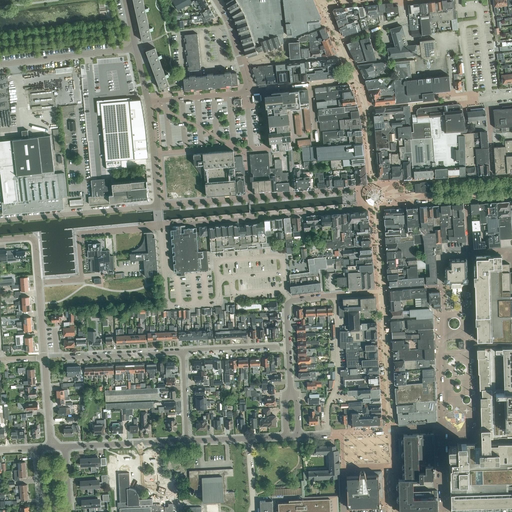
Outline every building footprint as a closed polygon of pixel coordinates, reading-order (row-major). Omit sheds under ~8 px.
[(145,8),(143,0),(142,0),(134,2),(138,21),(147,20),(145,11),(149,10),(148,7),(145,8)] [(185,6),(192,2),(190,0),(171,0),(174,5),(175,5),(178,10),(181,8),(185,6)] [(200,10),(208,6),(204,0),(195,0),(193,2),(197,9),(199,7),(200,10)] [(280,1),(280,0),(230,0),(226,3),(227,4),(226,5),(234,18),(247,57),(259,53),(258,52),(264,50),(264,52),(281,46),(281,44),(284,43),(283,33),(284,33),(280,1)] [(280,0),(280,1),(283,1),(287,35),(292,34),(292,35),(292,36),(293,36),(294,36),(308,30),(308,31),(321,26),(320,19),(321,19),(321,18),(321,17),(313,0),(280,0)] [(458,30),(454,0),(447,0),(442,1),(444,21),(446,21),(449,20),(451,20),(453,30),(458,30)] [(499,0),(500,6),(505,6),(505,7),(504,7),(505,12),(508,12),(506,0),(499,0)] [(437,21),(435,2),(434,2),(434,1),(428,2),(429,11),(430,22),(437,21)] [(444,21),(442,1),(435,1),(435,2),(437,21),(444,21)] [(429,15),(427,2),(418,3),(420,17),(421,29),(422,35),(431,34),(429,15)] [(393,7),(393,3),(385,4),(386,11),(387,17),(390,17),(391,16),(391,15),(394,15),(394,13),(399,12),(398,8),(398,7),(398,6),(393,7)] [(421,29),(420,17),(418,3),(408,5),(409,13),(410,19),(409,21),(410,22),(410,24),(410,30),(421,29)] [(380,21),(379,12),(378,12),(377,5),(366,6),(367,17),(359,20),(362,30),(377,25),(380,22),(380,21)] [(202,18),(212,13),(209,8),(202,12),(204,16),(202,16),(201,15),(198,17),(199,18),(202,18)] [(349,14),(353,13),(359,12),(358,9),(348,11),(334,14),(336,19),(346,15),(349,14)] [(214,17),(212,13),(202,18),(199,18),(199,19),(199,22),(204,21),(203,19),(205,18),(207,21),(214,17)] [(342,20),(354,16),(353,13),(349,14),(346,15),(336,19),(337,23),(342,21),(342,20)] [(348,22),(357,19),(358,19),(358,15),(354,16),(342,20),(342,21),(337,23),(339,27),(345,24),(344,23),(348,22)] [(340,31),(359,25),(357,19),(348,22),(344,23),(345,24),(339,27),(339,28),(343,27),(343,28),(340,30),(340,31)] [(149,28),(147,20),(138,21),(143,41),(152,39),(150,31),(153,30),(152,27),(149,28)] [(184,28),(183,21),(176,21),(177,29),(184,28)] [(361,30),(359,25),(340,31),(342,35),(344,36),(352,33),(361,30)] [(405,38),(402,26),(391,29),(392,32),(391,32),(392,33),(396,47),(388,48),(388,55),(388,57),(389,57),(389,58),(417,55),(417,54),(421,54),(422,59),(437,57),(435,39),(420,41),(420,44),(416,45),(416,44),(407,46),(405,38)] [(328,37),(327,35),(328,34),(327,31),(327,32),(325,28),(326,28),(325,27),(308,35),(309,37),(309,41),(318,40),(319,42),(329,38),(329,37),(328,37)] [(189,76),(189,77),(201,76),(197,33),(184,35),(188,70),(189,70),(189,76)] [(376,59),(369,36),(351,42),(348,43),(350,48),(349,48),(355,62),(357,61),(357,62),(376,59)] [(329,38),(319,42),(318,40),(309,41),(310,51),(320,50),(324,48),(333,45),(332,44),(331,44),(331,43),(331,42),(331,41),(330,40),(331,39),(330,39),(330,38),(329,38)] [(291,51),(300,50),(299,42),(294,42),(289,43),(289,51),(291,51)] [(336,53),(333,45),(324,48),(320,50),(310,51),(310,57),(320,56),(327,56),(336,53)] [(158,56),(155,48),(146,51),(153,70),(162,67),(159,58),(162,57),(161,55),(158,56)] [(301,58),(309,57),(308,48),(300,49),(301,58)] [(300,58),(300,50),(289,51),(290,59),(300,58)] [(338,59),(335,59),(320,60),(305,62),(306,68),(307,68),(307,69),(333,66),(339,65),(338,59)] [(449,75),(416,79),(414,60),(410,60),(410,62),(407,62),(407,61),(401,61),(396,62),(396,63),(394,63),(395,77),(393,77),(394,87),(395,95),(396,103),(397,103),(407,102),(408,102),(412,101),(416,101),(420,100),(420,101),(424,100),(424,98),(423,93),(424,93),(427,92),(428,92),(431,92),(432,92),(435,91),(435,92),(436,92),(436,91),(440,91),(444,91),(448,90),(450,90),(449,75)] [(293,68),(299,67),(299,62),(287,63),(287,70),(288,82),(294,81),(294,74),(293,68)] [(306,69),(307,69),(307,68),(306,68),(305,62),(299,62),(299,67),(301,81),(301,80),(302,80),(307,80),(306,69)] [(388,68),(387,62),(386,62),(385,62),(384,62),(382,63),(382,62),(374,63),(371,63),(359,65),(358,66),(360,70),(361,70),(362,71),(361,72),(379,70),(388,68)] [(287,70),(287,63),(275,64),(276,74),(277,83),(288,82),(287,70)] [(276,74),(275,64),(272,65),(267,66),(266,65),(263,66),(265,84),(277,83),(276,74)] [(265,84),(263,66),(258,66),(250,67),(255,79),(256,84),(258,85),(265,84)] [(307,69),(306,69),(307,80),(329,78),(334,78),(333,67),(334,67),(334,68),(334,67),(333,66),(307,69)] [(165,75),(162,67),(153,70),(160,89),(169,85),(166,77),(169,76),(168,73),(165,75)] [(389,77),(388,68),(379,70),(379,77),(380,78),(389,77)] [(379,77),(379,70),(361,72),(362,72),(363,74),(364,75),(364,74),(365,79),(379,77)] [(238,85),(237,77),(236,73),(231,73),(231,72),(224,72),(225,74),(213,75),(213,74),(207,74),(207,76),(201,76),(189,77),(184,78),(185,90),(238,85)] [(394,87),(393,77),(389,77),(380,78),(366,79),(365,80),(366,80),(367,82),(368,82),(369,88),(368,88),(368,89),(369,89),(383,87),(384,88),(394,87)] [(351,89),(349,85),(349,84),(348,84),(345,85),(345,84),(342,85),(326,87),(315,88),(315,92),(315,93),(351,89)] [(395,95),(394,87),(384,88),(383,89),(382,89),(369,90),(371,98),(395,95)] [(309,105),(307,89),(299,90),(289,91),(272,93),(272,95),(265,96),(266,107),(267,107),(268,116),(269,116),(270,124),(269,124),(270,132),(269,132),(270,142),(271,142),(272,149),(278,148),(278,150),(290,148),(289,140),(291,140),(290,130),(285,131),(285,123),(289,122),(288,113),(287,113),(287,108),(291,107),(291,109),(301,108),(300,103),(303,103),(303,106),(309,105)] [(356,103),(354,97),(351,89),(315,93),(316,101),(316,102),(317,105),(317,108),(317,109),(357,105),(356,103)] [(33,109),(56,107),(55,91),(43,92),(43,94),(35,94),(36,98),(32,99),(33,109)] [(396,103),(395,95),(371,98),(372,104),(375,105),(379,105),(396,103)] [(130,104),(111,106),(107,106),(110,139),(108,139),(108,140),(88,142),(91,174),(90,175),(90,180),(91,180),(112,178),(111,165),(116,164),(116,165),(136,164),(135,159),(149,157),(147,136),(146,133),(146,128),(145,122),(144,117),(143,111),(143,108),(131,109),(130,104)] [(458,146),(458,134),(458,131),(466,131),(462,111),(462,107),(462,106),(461,106),(461,105),(460,104),(459,104),(458,104),(457,104),(448,105),(448,104),(445,105),(443,105),(444,112),(430,113),(432,138),(435,177),(438,177),(438,176),(443,176),(443,177),(450,176),(459,176),(459,159),(454,160),(453,146),(458,146)] [(350,111),(358,110),(357,105),(317,109),(318,115),(319,115),(329,114),(345,112),(344,111),(350,111)] [(444,112),(443,105),(420,108),(419,108),(418,108),(418,109),(417,109),(417,110),(416,111),(416,112),(417,114),(430,113),(444,112)] [(502,109),(493,110),(495,128),(501,127),(511,126),(511,105),(502,106),(502,109)] [(408,106),(403,107),(404,117),(401,118),(395,118),(396,120),(405,119),(406,125),(410,125),(409,117),(410,116),(409,107),(408,106)] [(484,108),(476,109),(470,109),(471,111),(467,112),(468,121),(485,119),(485,110),(484,110),(484,108)] [(358,110),(350,111),(344,111),(345,112),(329,114),(319,115),(318,115),(318,122),(319,122),(339,119),(360,117),(358,110)] [(395,118),(401,118),(400,113),(397,113),(385,115),(384,115),(384,114),(373,115),(374,116),(374,121),(375,122),(388,121),(396,120),(395,118)] [(432,138),(430,113),(417,114),(417,117),(412,117),(413,123),(413,131),(411,132),(412,139),(432,138)] [(361,130),(361,124),(346,125),(345,122),(340,122),(339,120),(320,123),(320,130),(340,129),(347,128),(347,131),(361,130)] [(388,121),(375,122),(374,122),(374,123),(375,127),(374,127),(375,128),(381,127),(381,128),(405,126),(404,120),(391,122),(388,123),(388,121)] [(412,139),(411,132),(411,126),(405,126),(381,128),(381,127),(375,128),(375,130),(375,131),(375,132),(377,132),(377,137),(375,137),(375,138),(376,138),(376,139),(375,139),(375,140),(376,140),(376,141),(376,143),(376,144),(376,145),(376,147),(376,149),(391,148),(391,150),(396,150),(396,145),(395,142),(395,140),(398,140),(410,139),(412,139)] [(0,176),(2,176),(2,180),(0,180),(3,214),(64,209),(63,197),(67,197),(64,173),(55,174),(51,137),(29,139),(28,130),(22,130),(23,140),(13,141),(0,142),(0,176)] [(362,141),(362,135),(348,136),(347,135),(343,135),(343,130),(332,131),(323,131),(324,144),(340,143),(362,141)] [(476,156),(475,148),(488,147),(487,131),(473,133),(458,134),(458,146),(453,146),(454,160),(459,159),(459,176),(465,175),(465,176),(466,176),(467,176),(471,176),(472,176),(476,175),(475,167),(476,167),(476,156)] [(432,138),(412,139),(410,139),(411,152),(411,162),(412,177),(413,177),(418,177),(418,178),(435,177),(432,138)] [(405,152),(411,152),(410,139),(398,140),(395,140),(395,142),(396,145),(399,145),(400,153),(391,154),(391,166),(392,172),(390,172),(390,179),(402,178),(402,177),(404,177),(403,159),(404,159),(404,154),(405,152)] [(331,145),(320,146),(320,144),(316,144),(316,146),(302,148),(303,161),(326,160),(326,156),(334,155),(334,159),(364,158),(363,142),(331,145)] [(505,146),(494,147),(495,168),(495,170),(495,174),(496,174),(496,173),(497,173),(497,174),(497,173),(498,173),(499,174),(499,173),(500,173),(502,173),(503,173),(504,173),(505,173),(506,173),(507,173),(505,146)] [(489,174),(488,149),(488,147),(475,148),(476,156),(476,167),(475,167),(476,175),(478,175),(479,175),(479,174),(480,174),(480,175),(483,175),(489,174)] [(300,173),(300,169),(299,164),(294,164),(293,149),(288,149),(290,171),(294,171),(294,173),(293,174),(293,177),(294,177),(295,190),(296,190),(301,189),(305,189),(311,189),(309,171),(303,172),(303,173),(300,173)] [(193,154),(194,165),(201,175),(202,184),(202,187),(204,187),(206,187),(206,197),(237,194),(233,151),(193,154)] [(389,156),(389,159),(382,160),(381,156),(388,155),(387,151),(385,151),(376,151),(377,159),(377,163),(378,172),(378,176),(379,180),(382,179),(381,174),(383,174),(383,173),(383,168),(389,168),(389,159),(389,156)] [(410,162),(411,162),(411,152),(405,152),(404,154),(404,159),(403,159),(404,177),(404,180),(411,179),(410,162)] [(269,153),(250,154),(251,174),(250,174),(250,181),(252,181),(253,193),(271,191),(269,153)] [(391,166),(391,154),(391,153),(389,153),(389,156),(389,159),(389,168),(383,168),(383,173),(383,174),(381,174),(382,179),(388,179),(390,179),(390,172),(392,172),(391,166)] [(236,176),(238,194),(245,193),(244,175),(243,175),(242,167),(243,167),(242,156),(234,157),(236,176)] [(364,158),(334,159),(331,159),(331,169),(343,168),(342,166),(365,163),(364,158)] [(367,183),(366,172),(365,172),(365,165),(354,166),(356,184),(367,183)] [(275,170),(275,171),(275,175),(277,191),(290,190),(288,172),(282,173),(282,167),(275,168),(275,170)] [(341,177),(341,170),(333,171),(334,178),(334,186),(343,186),(343,179),(342,179),(341,177)] [(326,182),(326,177),(326,174),(326,171),(323,171),(323,172),(320,172),(315,172),(315,177),(320,176),(321,182),(318,182),(318,188),(325,187),(325,182),(326,182)] [(147,187),(148,187),(147,180),(112,183),(112,178),(91,180),(93,196),(89,197),(89,204),(132,200),(132,201),(136,201),(139,200),(139,199),(148,199),(147,187)] [(169,181),(166,181),(167,200),(205,197),(204,187),(202,187),(202,184),(170,187),(169,181)] [(432,183),(430,183),(428,182),(426,183),(424,182),(423,183),(421,183),(419,184),(417,184),(418,192),(420,192),(422,193),(423,191),(425,192),(427,191),(429,192),(430,191),(432,191),(432,183)] [(510,215),(509,201),(508,202),(508,201),(497,202),(499,218),(500,237),(505,237),(506,238),(505,238),(505,239),(506,239),(506,238),(509,238),(511,238),(511,235),(511,220),(510,215)] [(500,237),(499,218),(497,218),(496,202),(495,203),(493,204),(491,204),(489,204),(488,204),(486,203),(485,203),(484,203),(486,223),(487,222),(489,247),(490,247),(493,247),(496,246),(499,247),(500,246),(500,237)] [(480,230),(478,203),(470,203),(472,231),(480,230)] [(452,205),(452,214),(453,226),(445,227),(446,243),(449,242),(449,236),(465,235),(464,219),(464,218),(463,218),(463,217),(464,217),(463,208),(463,204),(462,204),(455,205),(455,206),(453,206),(453,205),(452,205),(451,205),(452,205)] [(448,221),(448,215),(447,207),(447,205),(441,205),(440,205),(441,208),(439,209),(440,222),(440,225),(440,230),(441,236),(441,243),(446,243),(445,227),(448,227),(448,222),(448,221)] [(426,206),(422,207),(420,207),(420,208),(421,226),(427,233),(430,233),(428,228),(426,206)] [(434,225),(433,217),(434,217),(433,206),(432,206),(430,207),(431,207),(429,207),(429,206),(427,206),(428,228),(430,233),(435,232),(434,230),(434,229),(434,225)] [(437,283),(436,262),(435,254),(436,254),(442,254),(441,243),(436,243),(435,232),(430,233),(427,233),(421,226),(419,226),(417,207),(415,207),(415,210),(412,210),(412,209),(412,210),(409,210),(408,208),(406,208),(408,234),(413,233),(413,235),(414,240),(413,240),(414,244),(424,243),(425,256),(425,260),(425,263),(429,263),(430,276),(425,276),(426,284),(430,283),(430,284),(430,283),(433,283),(433,284),(434,284),(434,283),(437,283)] [(349,213),(348,213),(349,223),(369,221),(368,216),(367,216),(366,211),(363,211),(350,213),(349,213)] [(340,236),(340,227),(341,227),(340,223),(340,213),(332,214),(333,226),(332,227),(332,229),(333,239),(333,241),(341,241),(340,236)] [(331,225),(331,214),(321,215),(322,230),(332,229),(332,227),(331,227),(331,225)] [(311,227),(321,226),(320,215),(315,216),(315,215),(311,216),(306,217),(307,223),(304,223),(304,231),(311,230),(311,227)] [(302,236),(300,217),(292,218),(293,237),(302,236)] [(283,218),(274,219),(275,228),(272,228),(272,230),(270,231),(271,233),(274,233),(274,232),(276,232),(282,232),(284,231),(283,218)] [(285,232),(286,241),(287,254),(293,253),(292,240),(290,218),(289,218),(287,218),(287,219),(286,219),(286,218),(284,218),(283,218),(285,232)] [(369,227),(369,221),(349,223),(347,224),(342,224),(342,233),(348,232),(348,230),(355,230),(358,229),(358,230),(364,229),(364,227),(369,227)] [(225,226),(225,225),(215,226),(215,227),(213,227),(209,227),(211,252),(223,251),(223,250),(223,248),(225,248),(234,247),(235,250),(247,249),(247,246),(259,245),(259,243),(257,225),(257,224),(257,223),(251,224),(245,224),(239,225),(237,225),(233,225),(233,224),(229,225),(229,226),(225,226)] [(406,237),(406,223),(394,224),(385,224),(385,235),(401,234),(401,236),(401,237),(406,237)] [(185,271),(200,270),(202,270),(209,269),(207,251),(198,252),(196,228),(181,229),(181,225),(173,226),(173,229),(171,230),(174,272),(178,272),(178,275),(185,275),(185,271)] [(200,236),(208,235),(207,227),(200,227),(200,232),(197,232),(197,237),(198,240),(200,240),(200,236)] [(356,235),(370,233),(369,227),(364,227),(364,229),(358,230),(358,229),(355,230),(348,230),(348,232),(342,233),(340,233),(341,241),(344,241),(344,238),(345,238),(345,236),(352,236),(352,235),(352,232),(354,232),(354,231),(355,231),(356,235)] [(481,241),(480,230),(472,231),(474,249),(485,248),(485,240),(481,241)] [(155,237),(155,235),(155,234),(154,234),(154,233),(153,232),(152,232),(151,232),(147,232),(147,236),(144,236),(144,238),(144,240),(143,241),(143,243),(142,244),(141,246),(140,247),(138,248),(137,249),(135,250),(134,250),(132,251),(132,254),(130,254),(130,261),(144,260),(145,276),(158,275),(155,238),(154,238),(154,237),(155,237)] [(414,240),(413,235),(408,235),(408,237),(406,237),(401,237),(401,236),(386,237),(386,243),(397,242),(407,242),(406,241),(413,240),(414,240)] [(371,245),(370,239),(361,240),(356,240),(356,237),(354,237),(345,238),(344,238),(344,241),(341,241),(333,241),(327,242),(322,242),(323,248),(335,247),(335,248),(338,248),(344,247),(362,246),(371,245)] [(415,256),(414,244),(413,240),(406,241),(407,242),(397,242),(397,244),(386,244),(387,258),(404,257),(406,257),(406,258),(416,258),(416,255),(415,256)] [(89,250),(88,251),(88,258),(93,258),(94,271),(104,271),(114,270),(113,255),(110,255),(109,251),(101,251),(101,250),(101,243),(96,243),(93,244),(89,244),(89,250)] [(372,253),(371,247),(360,248),(353,249),(354,250),(344,251),(344,247),(338,248),(339,256),(343,256),(350,255),(354,255),(354,254),(356,254),(360,254),(372,253)] [(15,250),(7,251),(7,250),(0,250),(0,261),(17,260),(17,258),(18,259),(20,258),(26,257),(26,256),(26,253),(25,253),(25,251),(19,251),(19,249),(15,249),(15,250)] [(476,256),(476,267),(478,341),(511,341),(511,271),(510,272),(509,263),(501,263),(501,255),(476,256)] [(309,272),(289,275),(291,294),(322,290),(319,269),(327,268),(326,257),(313,258),(308,259),(309,272)] [(417,265),(417,261),(416,258),(406,258),(406,257),(404,257),(387,258),(387,260),(388,260),(388,262),(387,263),(387,267),(396,267),(396,266),(397,266),(398,267),(408,266),(417,265)] [(373,271),(373,264),(350,266),(349,266),(349,259),(343,259),(343,258),(339,258),(337,259),(326,259),(327,265),(332,265),(332,263),(336,263),(336,269),(343,269),(348,269),(348,271),(368,270),(368,271),(373,271)] [(466,266),(466,260),(466,259),(449,259),(449,266),(445,266),(445,276),(444,276),(444,283),(451,283),(451,287),(461,287),(461,283),(468,282),(468,280),(468,275),(467,276),(466,270),(467,270),(467,266),(466,266)] [(430,276),(429,263),(425,263),(425,260),(417,261),(417,265),(417,266),(410,266),(409,268),(403,268),(403,273),(388,274),(388,279),(398,278),(399,279),(402,279),(402,278),(418,277),(418,275),(425,274),(425,276),(430,276)] [(374,287),(373,271),(366,271),(351,272),(351,274),(351,279),(348,279),(349,289),(362,288),(362,289),(370,288),(373,288),(374,287)] [(351,274),(351,272),(346,272),(347,276),(345,277),(337,277),(338,285),(337,285),(337,286),(343,285),(343,286),(344,286),(344,285),(347,285),(347,279),(348,279),(351,279),(351,274)] [(424,277),(418,277),(407,278),(402,278),(402,279),(399,279),(388,280),(389,286),(390,286),(424,284),(424,277)] [(429,297),(429,292),(428,292),(427,292),(426,288),(389,290),(390,300),(402,299),(415,298),(421,298),(429,297)] [(429,292),(429,297),(429,302),(429,303),(430,303),(430,304),(432,306),(433,306),(433,308),(441,307),(440,291),(431,292),(429,292)] [(29,297),(22,297),(21,297),(21,294),(15,295),(15,298),(20,297),(20,300),(18,302),(15,302),(15,305),(18,305),(22,304),(30,304),(29,297)] [(375,308),(374,297),(361,298),(343,299),(343,303),(342,303),(342,302),(339,302),(339,316),(344,316),(343,310),(375,308)] [(400,300),(390,300),(390,310),(403,309),(403,304),(401,304),(400,300)] [(277,306),(277,303),(277,302),(268,302),(268,307),(264,307),(264,310),(268,310),(268,311),(271,310),(277,310),(277,306)] [(416,319),(433,318),(433,317),(433,312),(432,312),(432,311),(431,311),(429,308),(422,308),(409,309),(409,310),(390,311),(391,318),(416,316),(416,318),(416,319)] [(303,319),(302,312),(302,309),(296,309),(296,310),(296,317),(300,317),(300,319),(301,319),(302,325),(305,325),(305,319),(303,319)] [(359,321),(359,311),(348,311),(349,326),(345,326),(344,331),(347,331),(360,330),(359,321)] [(23,317),(24,321),(17,322),(17,325),(31,324),(31,317),(23,317)] [(433,327),(432,318),(433,318),(416,319),(391,321),(392,330),(418,329),(433,328),(433,327)] [(273,337),(273,327),(269,328),(269,321),(264,322),(264,328),(266,328),(267,334),(268,334),(268,337),(273,337)] [(361,321),(359,321),(360,330),(362,330),(362,329),(370,329),(370,328),(376,328),(376,323),(361,323),(361,321)] [(64,336),(68,336),(68,340),(64,340),(65,347),(74,346),(74,340),(75,340),(74,326),(70,326),(70,328),(63,328),(64,336)] [(428,348),(428,338),(434,338),(433,337),(433,332),(433,329),(433,328),(418,329),(418,333),(420,332),(420,339),(392,340),(393,349),(399,349),(399,350),(418,349),(428,348)] [(376,329),(366,330),(360,330),(347,331),(344,331),(340,331),(340,348),(345,348),(346,348),(346,341),(361,341),(377,341),(377,337),(376,337),(376,334),(376,329)] [(405,330),(392,330),(392,339),(419,338),(419,333),(407,334),(405,334),(405,330)] [(96,339),(96,334),(95,331),(87,331),(87,341),(92,341),(92,346),(101,345),(101,339),(96,339)] [(434,359),(434,338),(428,338),(428,348),(418,349),(393,350),(393,361),(418,359),(418,360),(429,359),(430,359),(434,359)] [(377,343),(377,341),(361,341),(346,341),(346,348),(346,352),(358,351),(377,350),(377,343)] [(507,437),(511,437),(511,346),(478,348),(480,389),(482,389),(482,396),(480,396),(481,438),(490,438),(498,438),(498,437),(507,437)] [(378,358),(377,350),(358,351),(346,352),(346,360),(378,358)] [(271,358),(271,360),(272,370),(275,370),(275,364),(280,364),(280,357),(274,357),(274,358),(271,358)] [(378,367),(378,358),(346,360),(347,367),(346,367),(350,369),(378,367)] [(429,359),(418,360),(418,359),(393,361),(394,371),(405,370),(434,369),(434,368),(430,369),(429,359)] [(198,370),(199,376),(204,375),(204,366),(201,366),(201,361),(194,361),(194,370),(198,370)] [(174,362),(167,362),(167,367),(166,367),(166,377),(175,377),(174,373),(170,374),(170,368),(174,367),(174,362)] [(34,369),(27,369),(27,370),(26,367),(18,368),(18,373),(23,372),(23,373),(28,373),(28,377),(35,376),(35,372),(35,369),(34,370),(34,369)] [(379,372),(378,367),(350,369),(346,367),(346,370),(346,374),(367,373),(368,376),(379,375),(379,372)] [(368,376),(367,373),(346,374),(346,370),(346,369),(340,370),(341,375),(343,375),(344,385),(379,383),(379,375),(368,376)] [(434,376),(434,369),(405,370),(405,371),(394,372),(395,385),(398,384),(398,385),(434,382),(435,382),(435,381),(434,381),(434,376),(435,376),(434,376)] [(316,380),(316,376),(316,372),(299,372),(299,378),(310,378),(310,380),(316,380)] [(206,376),(204,376),(199,376),(195,376),(195,382),(201,382),(201,385),(209,384),(209,379),(206,379),(206,376)] [(323,384),(328,384),(328,380),(321,380),(321,381),(312,381),(312,382),(307,382),(307,389),(312,388),(312,389),(316,388),(316,386),(321,386),(321,385),(323,385),(323,384)] [(435,400),(435,399),(435,396),(435,385),(435,383),(435,382),(434,382),(398,385),(398,386),(398,388),(396,388),(397,403),(415,401),(415,402),(435,400)] [(267,393),(274,393),(274,392),(274,386),(269,386),(268,386),(268,384),(262,384),(262,388),(265,388),(265,389),(267,389),(267,393)] [(27,391),(27,394),(24,394),(24,398),(33,398),(33,397),(37,396),(37,393),(36,393),(36,390),(32,390),(32,387),(25,387),(26,391),(27,391)] [(165,389),(165,387),(158,388),(158,393),(166,392),(166,395),(170,394),(170,398),(176,398),(176,397),(175,397),(175,391),(170,391),(168,391),(168,388),(165,389)] [(347,390),(347,391),(348,395),(354,395),(355,395),(355,398),(363,398),(380,397),(380,389),(353,390),(347,390)] [(264,396),(259,396),(256,396),(256,402),(262,401),(262,405),(275,405),(275,398),(269,398),(264,398),(264,396)] [(435,400),(415,402),(416,411),(435,410),(435,409),(435,405),(435,400)] [(24,402),(19,402),(18,402),(18,407),(26,407),(26,410),(38,409),(37,403),(25,404),(24,404),(24,402)] [(165,409),(176,409),(176,402),(164,402),(164,407),(159,407),(159,409),(159,413),(165,412),(165,409)] [(381,404),(380,402),(369,402),(363,402),(348,403),(349,410),(363,410),(381,409),(381,407),(380,407),(379,404),(381,404)] [(397,412),(412,411),(412,410),(412,407),(411,407),(410,404),(397,405),(397,412)] [(269,427),(271,427),(271,426),(276,426),(275,416),(270,416),(270,409),(264,409),(264,417),(266,416),(266,419),(262,419),(262,414),(258,414),(258,417),(260,417),(261,426),(264,426),(264,425),(268,425),(268,426),(269,426),(269,427)] [(435,410),(416,411),(397,412),(398,424),(436,421),(436,419),(434,419),(434,417),(436,417),(436,413),(435,413),(435,410),(436,410),(435,410)] [(311,424),(311,425),(314,425),(314,424),(318,424),(318,416),(317,416),(317,415),(315,416),(314,411),(310,411),(310,416),(309,416),(309,424),(311,424)] [(149,430),(150,430),(150,424),(148,424),(147,424),(146,412),(141,412),(142,424),(142,431),(144,431),(144,432),(149,432),(149,430)] [(176,426),(177,426),(177,422),(176,422),(176,420),(175,420),(175,416),(176,416),(175,412),(167,412),(168,416),(170,416),(170,420),(168,420),(168,421),(168,424),(169,430),(170,431),(172,431),(173,430),(176,430),(176,426)] [(206,419),(210,419),(209,413),(206,413),(206,415),(203,415),(203,420),(197,421),(197,423),(197,429),(203,429),(203,430),(206,429),(207,429),(206,419)] [(381,415),(381,414),(369,415),(369,414),(363,415),(363,413),(351,413),(351,419),(351,427),(374,426),(375,426),(375,427),(382,427),(382,420),(381,420),(381,415)] [(220,423),(223,423),(222,417),(218,417),(218,420),(214,420),(214,429),(216,429),(218,429),(221,428),(220,423)] [(103,429),(105,429),(104,420),(97,420),(97,424),(97,425),(93,425),(93,434),(98,434),(97,433),(103,433),(103,429)] [(134,432),(138,432),(138,425),(137,425),(137,420),(134,420),(134,426),(130,426),(130,432),(131,432),(131,433),(134,433),(134,432)] [(123,433),(123,426),(122,426),(122,421),(119,421),(119,423),(113,424),(113,426),(111,426),(111,430),(113,430),(113,433),(114,433),(114,434),(116,433),(123,433)] [(76,432),(80,431),(78,424),(74,426),(70,426),(66,426),(66,427),(66,429),(64,429),(65,435),(65,436),(68,436),(68,435),(73,435),(73,432),(76,431),(76,432)] [(403,434),(403,437),(399,439),(399,458),(404,460),(404,478),(398,478),(398,482),(398,488),(399,511),(407,511),(437,511),(437,490),(411,491),(411,487),(411,482),(411,479),(434,478),(433,433),(415,434),(403,434)] [(451,487),(451,496),(451,511),(455,511),(480,511),(511,509),(511,443),(491,443),(490,443),(490,444),(484,444),(484,445),(481,445),(476,445),(476,443),(457,443),(457,446),(449,446),(451,487)] [(304,480),(301,480),(301,485),(304,485),(306,485),(306,478),(309,478),(309,479),(313,479),(313,482),(315,482),(315,479),(330,478),(337,478),(336,473),(339,473),(339,464),(339,459),(338,456),(338,450),(335,450),(335,446),(334,446),(332,446),(313,447),(313,454),(314,454),(319,454),(329,454),(329,461),(329,462),(330,470),(317,470),(315,470),(311,471),(309,471),(303,472),(304,480)] [(100,458),(81,459),(81,466),(91,465),(91,472),(96,472),(96,465),(100,465),(100,458)] [(18,466),(19,470),(26,469),(25,465),(26,465),(26,462),(25,463),(25,462),(18,462),(18,463),(14,463),(14,466),(18,466)] [(225,476),(233,476),(233,468),(189,471),(190,489),(192,493),(194,489),(203,489),(203,502),(223,501),(223,503),(235,503),(234,492),(228,492),(228,491),(226,491),(225,476)] [(26,473),(26,469),(19,470),(19,473),(14,474),(15,477),(19,476),(19,477),(26,477),(26,476),(27,476),(26,473)] [(382,471),(364,472),(364,471),(363,471),(363,470),(362,470),(361,471),(360,471),(360,472),(359,472),(359,473),(356,473),(356,476),(346,476),(348,508),(379,507),(379,493),(382,493),(382,471)] [(108,485),(107,475),(101,475),(102,482),(99,482),(99,480),(81,481),(81,488),(88,488),(88,494),(94,494),(93,487),(99,487),(99,486),(102,485),(102,486),(108,485)] [(164,511),(165,511),(169,511),(168,482),(140,483),(127,483),(127,511),(164,511)] [(20,489),(20,492),(27,492),(27,488),(28,488),(27,485),(27,484),(20,485),(20,486),(15,486),(16,489),(20,489)] [(275,511),(272,511),(272,500),(260,501),(260,511),(338,511),(338,505),(337,502),(337,501),(337,500),(338,500),(337,495),(332,495),(332,496),(320,496),(317,496),(307,497),(307,496),(307,497),(304,497),(304,485),(301,485),(301,487),(301,488),(302,495),(299,495),(299,499),(289,500),(289,502),(278,503),(278,510),(276,510),(275,511)] [(28,496),(27,492),(20,492),(21,496),(16,496),(17,499),(21,499),(21,500),(28,499),(28,498),(28,495),(28,496)] [(100,506),(99,499),(82,500),(83,507),(89,507),(89,511),(95,511),(95,506),(100,506)]
